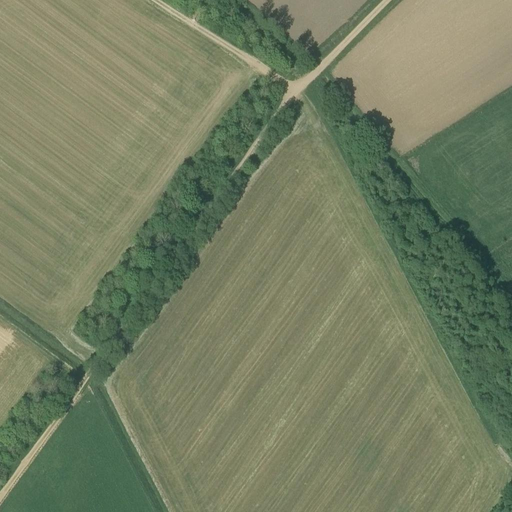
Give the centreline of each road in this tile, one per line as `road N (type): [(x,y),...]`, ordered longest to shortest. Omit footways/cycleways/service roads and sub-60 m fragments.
road 1 (track): [(0,498),(295,92)]
road 2 (track): [(295,92),(153,0)]
road 3 (track): [(388,0),(295,92)]
